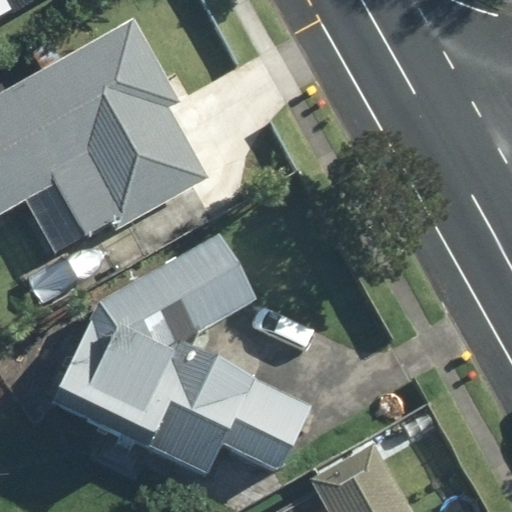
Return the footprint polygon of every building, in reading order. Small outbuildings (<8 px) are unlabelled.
[(0,0),(0,29),(51,0),(0,0)] [(184,106),(142,28),(0,103),(0,220),(59,189),(91,248),(209,184),(171,113),(184,106)] [(258,307),(223,239),(82,322),(43,410),(159,463),(161,458),(214,482),(227,452),(284,478),(317,406),(187,347),(258,307)] [(406,511),(369,444),(311,477),(330,511),(406,511)] [(479,511),(448,450),(412,469),(434,511),(479,511)]
